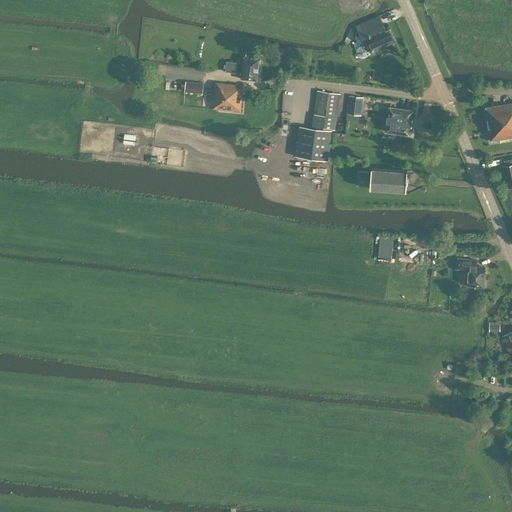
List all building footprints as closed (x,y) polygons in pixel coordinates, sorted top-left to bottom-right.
[(361,59),(363,59),(370,57),(368,53),(373,51),(375,55),(388,49),(387,47),(396,43),(390,30),(386,31),(380,17),(356,28),(364,46),(359,48),(357,50),(357,53),(359,58),(361,59)] [(257,61),(252,60),(253,55),(246,54),(246,60),(243,59),(243,65),(226,64),(225,74),(242,75),(241,80),(256,81),(257,61)] [(185,77),(175,77),(175,86),(185,86),(185,77)] [(185,93),(204,95),(205,84),(186,82),(185,93)] [(239,112),(241,87),(215,85),(212,110),(239,112)] [(302,127),(296,156),(328,160),(331,132),(337,133),(341,96),(319,94),(316,126),(309,127),(302,127)] [(347,115),(360,117),(362,99),(349,97),(347,115)] [(493,141),(511,138),(511,105),(487,109),(493,141)] [(387,133),(410,136),(413,112),(390,109),(387,133)] [(283,117),(281,129),(290,130),(292,119),(283,117)] [(372,190),(406,193),(407,174),(372,171),(372,174),(361,173),(360,185),(372,186),(372,190)] [(484,289),(486,270),(477,268),(478,262),(458,260),(457,270),(469,271),(467,287),(484,289)] [(501,317),(492,316),(491,326),(500,327),(501,317)] [(511,332),(503,336),(510,354),(511,353),(511,332)] [(490,377),(490,365),(480,366),(480,378),(490,377)]
